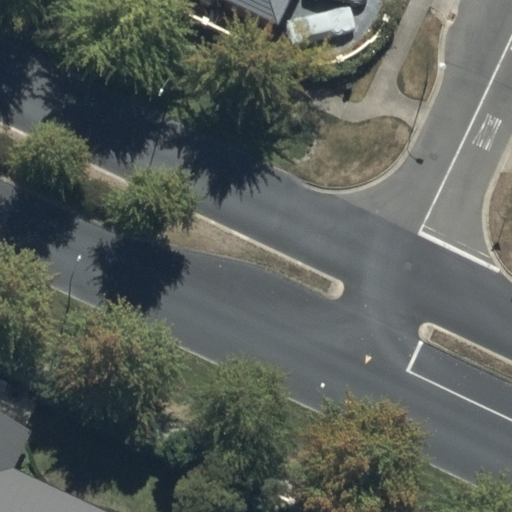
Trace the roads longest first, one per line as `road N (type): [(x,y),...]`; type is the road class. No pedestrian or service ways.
road 1 (tertiary): [(0,77),(400,266)]
road 2 (tertiary): [(346,378),(0,221)]
road 3 (residential): [(511,36),(400,266)]
road 4 (tertiary): [(511,456),(346,378)]
road 5 (residential): [(400,266),(346,378)]
road 6 (tertiary): [(400,266),(511,319)]
